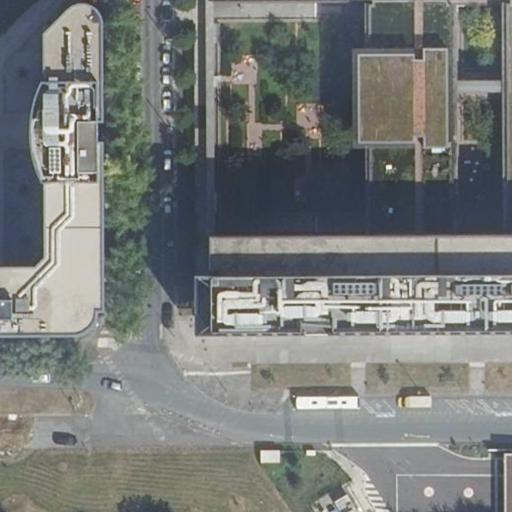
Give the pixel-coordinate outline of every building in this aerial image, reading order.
[(511,0),(198,0),(198,1),(371,0),(372,49),(363,49),(365,148),(373,148),(374,238),(200,239),(200,271),(201,278),(183,278),(184,337),(201,337),(511,336),(511,0)] [(97,9),(90,2),(73,2),(65,6),(42,31),(42,80),(39,80),(35,86),(31,93),(29,100),(29,107),(28,116),(28,133),(28,145),(29,155),(30,164),(33,173),(36,183),(37,186),(41,190),(43,190),(43,255),(34,264),(0,264),(0,334),(76,334),(76,332),(81,331),(85,329),(89,326),(93,323),(95,318),(97,313),(97,308),(104,309),(104,240),(103,16),(97,9)] [(279,452),(259,452),(259,463),(279,463),(279,452)] [(511,511),(511,455),(500,455),(500,472),(500,496),(500,511),(511,511)] [(355,511),(345,487),(317,499),(322,511),(355,511)]
